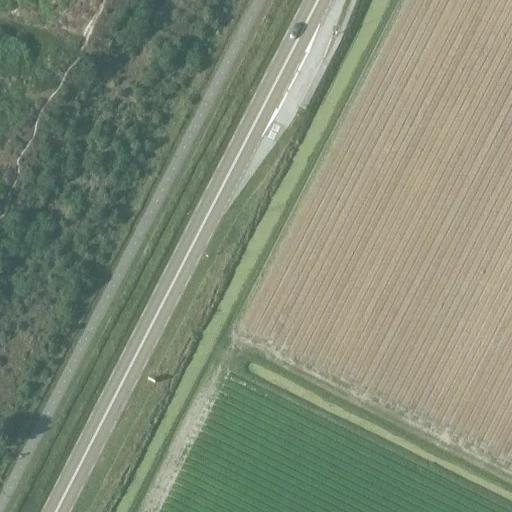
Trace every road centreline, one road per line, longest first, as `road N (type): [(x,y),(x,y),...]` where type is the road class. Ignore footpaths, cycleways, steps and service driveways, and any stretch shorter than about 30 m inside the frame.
road 1 (secondary): [(56,511),(317,0)]
road 2 (track): [(138,511),(213,362),(233,341),(511,477)]
